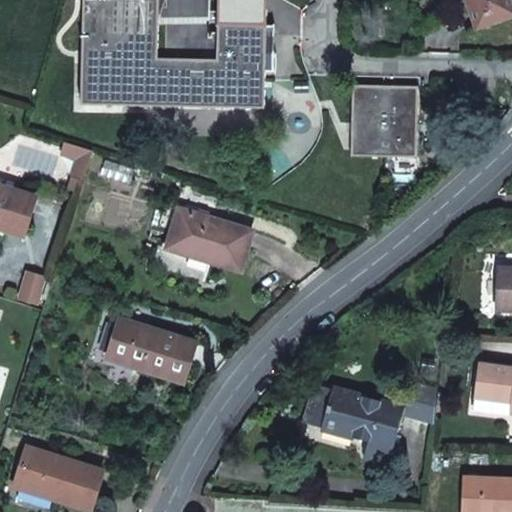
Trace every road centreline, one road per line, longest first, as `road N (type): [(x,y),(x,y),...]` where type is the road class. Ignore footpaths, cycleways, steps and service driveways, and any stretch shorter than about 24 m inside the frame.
road 1 (unclassified): [(167,511),(232,391),(280,331),(341,291),(511,143)]
road 2 (unknown): [(340,51),(355,63),(438,64),(511,79)]
